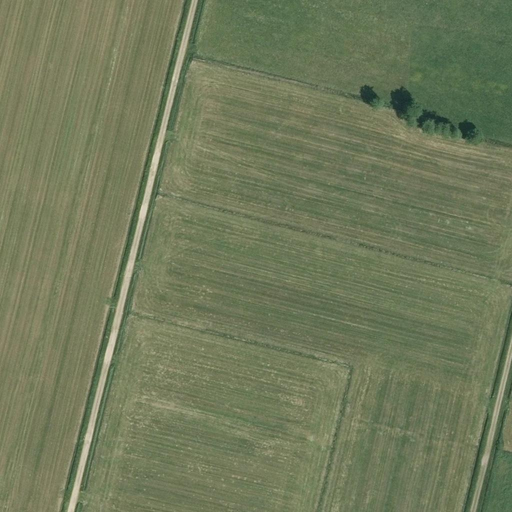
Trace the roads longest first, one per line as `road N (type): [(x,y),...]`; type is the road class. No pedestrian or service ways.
road 1 (track): [(70,511),(193,0)]
road 2 (track): [(471,511),(511,341)]
